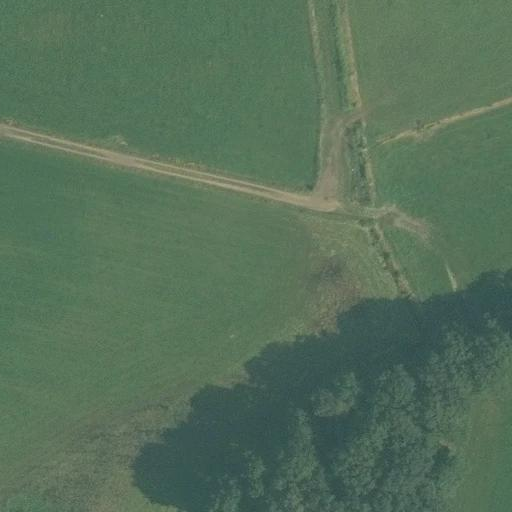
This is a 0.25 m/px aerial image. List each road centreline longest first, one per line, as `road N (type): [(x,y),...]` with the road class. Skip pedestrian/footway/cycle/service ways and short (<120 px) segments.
road 1 (track): [(469,316),(447,258),(404,220),(307,206),(333,189),(316,0)]
road 2 (track): [(307,206),(0,129)]
